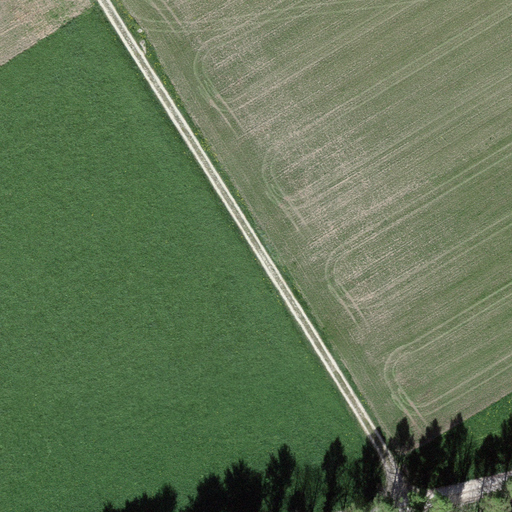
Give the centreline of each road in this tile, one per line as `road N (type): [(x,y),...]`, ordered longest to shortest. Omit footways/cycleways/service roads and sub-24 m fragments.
road 1 (track): [(102,0),(413,499)]
road 2 (unclassified): [(511,476),(365,511)]
